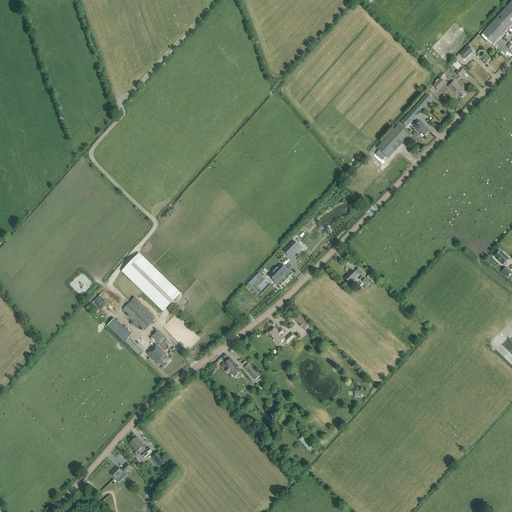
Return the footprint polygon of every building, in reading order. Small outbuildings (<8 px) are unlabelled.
[(511,23),(511,0),(482,34),(493,44),(511,23)] [(472,52),(467,47),(460,54),(465,60),(472,52)] [(478,56),(477,57),(479,59),(480,58),(485,64),(490,59),(485,53),(482,56),(479,52),(477,55),(478,56)] [(446,84),(440,78),(433,86),(438,91),(446,84)] [(458,94),(462,98),(465,94),(464,92),(465,92),(453,81),(448,86),(457,94),(458,94)] [(432,99),(426,94),(401,122),(406,127),(432,99)] [(421,133),(425,137),(430,131),(424,126),(425,126),(420,121),(416,125),(415,124),(413,126),(414,127),(420,133),(421,133)] [(397,125),(376,148),(379,150),(375,154),(377,153),(383,158),(382,160),(386,156),(388,158),(409,136),(397,125)] [(292,252),(297,246),(292,242),(287,247),(292,252)] [(285,263),(291,269),(301,260),(296,256),(302,250),(298,246),(287,256),(289,259),(285,263)] [(498,258),(497,259),(503,265),(508,259),(502,252),(501,253),(499,251),(495,256),(498,258)] [(282,277),(282,276),(283,275),(284,275),(283,274),(287,271),(281,264),(269,276),(275,282),(281,276),(282,277)] [(506,267),(501,272),(507,277),(511,273),(506,267)] [(363,273),(358,269),(354,273),(351,270),(347,275),(344,278),(349,283),(359,273),(361,275),(363,273)] [(262,277),(259,273),(248,284),(252,287),(262,277)] [(373,284),(377,281),(370,274),(366,277),(373,284)] [(155,319),(152,317),(149,320),(130,302),(122,310),(144,330),(155,319)] [(116,317),(108,325),(140,355),(144,350),(131,338),(134,334),(116,317)] [(299,324),(298,325),(302,328),(305,330),(309,326),(301,317),(296,322),(299,324)] [(281,334),(283,332),(281,330),(279,332),(274,328),(270,332),(272,335),(271,336),(279,344),(283,341),(286,345),(295,337),(292,333),(285,339),(281,334)] [(159,345),(166,338),(158,330),(151,337),(159,345)] [(156,345),(152,349),(147,354),(158,364),(159,365),(160,364),(164,368),(167,364),(166,363),(170,359),(166,355),(166,354),(165,353),(164,353),(156,345)] [(226,363),(227,364),(226,365),(228,368),(227,369),(226,371),(227,372),(229,372),(230,371),(235,377),(241,372),(238,368),(238,366),(236,366),(232,361),(231,361),(229,360),(226,363)] [(249,364),(245,368),(256,380),(259,377),(249,364)] [(134,449),(134,450),(135,451),(136,452),(138,451),(144,459),(152,452),(148,447),(144,451),(142,448),(144,446),(137,437),(129,444),(134,449)] [(308,449),(313,445),(307,439),(303,442),(308,449)] [(152,457),(160,466),(166,461),(159,452),(152,457)] [(131,467),(127,464),(122,469),(126,472),(131,467)] [(122,472),(117,467),(110,474),(115,479),(122,472)]
